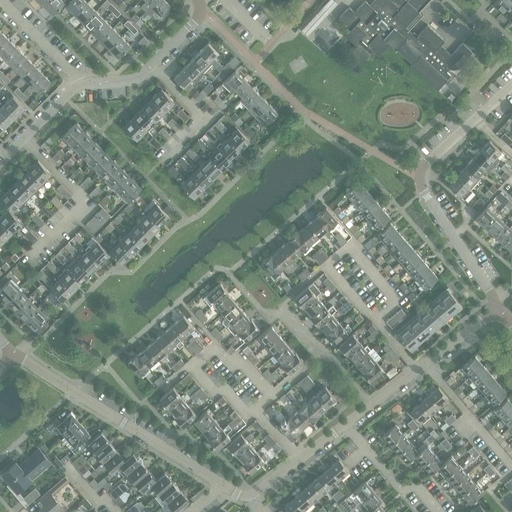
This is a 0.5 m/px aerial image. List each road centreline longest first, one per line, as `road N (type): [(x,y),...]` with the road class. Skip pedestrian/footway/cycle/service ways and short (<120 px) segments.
road 1 (residential): [(511,87),(423,166),(419,183),(500,308)]
road 2 (residential): [(218,486),(12,354)]
road 3 (residential): [(77,85),(137,78),(201,13),(195,0)]
road 4 (residential): [(511,465),(427,363)]
road 5 (residential): [(330,267),(351,249),(396,302),(376,321)]
